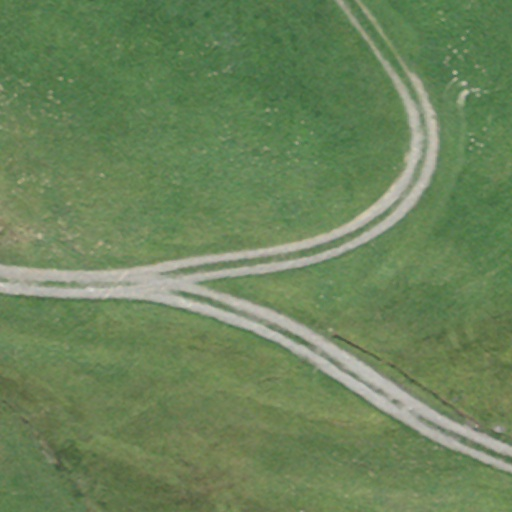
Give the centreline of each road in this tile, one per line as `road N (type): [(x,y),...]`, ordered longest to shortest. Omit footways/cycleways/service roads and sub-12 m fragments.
road 1 (track): [(0,278),(95,282),(297,257),(367,229),(412,187),(427,130),(350,0)]
road 2 (track): [(159,274),(297,333),(444,426),(511,456)]
